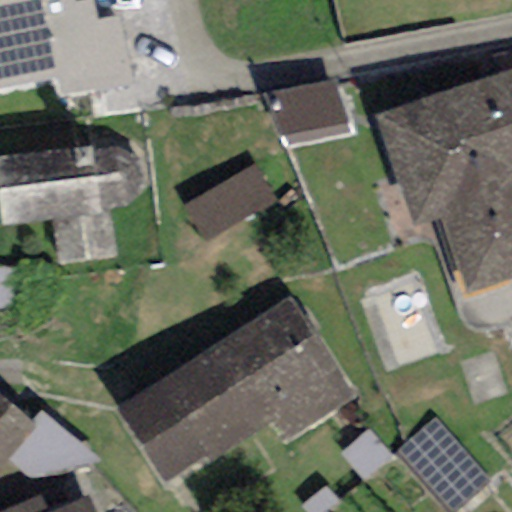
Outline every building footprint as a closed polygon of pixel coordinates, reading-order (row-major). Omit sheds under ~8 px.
[(71,0),(35,0),(0,7),(0,100),(56,89),(60,107),(136,91),(122,22),(98,27),(93,4),(73,8),(71,0)] [(511,67),(375,111),(411,221),(444,211),(467,283),(511,269),(511,67)] [(332,79),(266,90),(279,132),(345,115),(332,79)] [(92,149),(0,163),(0,208),(3,230),(57,222),(63,264),(112,257),(105,213),(125,210),(141,194),(135,162),(112,150),(92,153),(92,149)] [(272,198),(251,165),(185,206),(206,239),(272,198)] [(356,394),(287,293),(115,409),(167,486),(271,415),(288,440),(356,394)] [(0,460),(33,417),(0,391),(0,460)] [(489,477),(433,416),(395,452),(451,511),(489,477)] [(40,492),(0,509),(0,511),(103,511),(92,486),(46,506),(40,492)]
